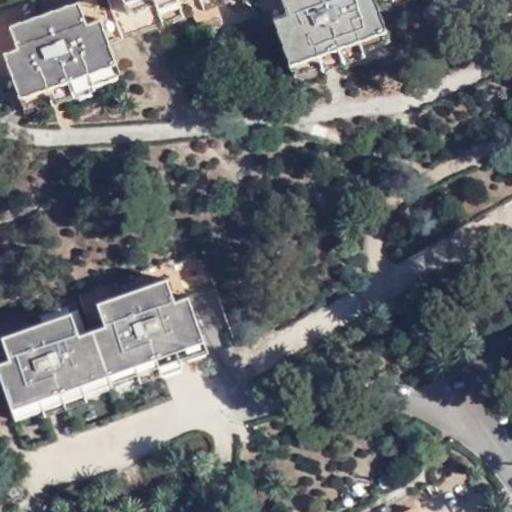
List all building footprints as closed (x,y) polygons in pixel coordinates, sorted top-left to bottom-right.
[(0,0),(0,21),(60,0),(0,0)] [(17,46),(3,52),(11,78),(20,101),(45,92),(47,99),(90,85),(88,78),(117,68),(107,44),(98,17),(85,20),(77,0),(8,25),(17,46)] [(230,0),(167,0),(154,5),(128,12),(126,8),(98,17),(107,44),(231,1),(230,0)] [(128,12),(154,5),(152,0),(122,0),(126,8),(128,12)] [(376,9),(373,0),(281,0),(286,13),(273,17),(290,67),(315,58),(319,66),(360,52),(358,43),(384,35),(376,9)] [(373,0),(376,9),(401,0),(373,0)] [(3,52),(0,53),(0,81),(11,78),(3,52)] [(191,226),(0,291),(0,326),(200,257),(191,226)] [(0,340),(5,356),(0,358),(0,387),(9,407),(36,397),(39,406),(82,390),(79,383),(132,364),(136,371),(203,347),(183,293),(169,297),(161,277),(96,299),(102,321),(75,330),(67,309),(0,333),(0,340)]
